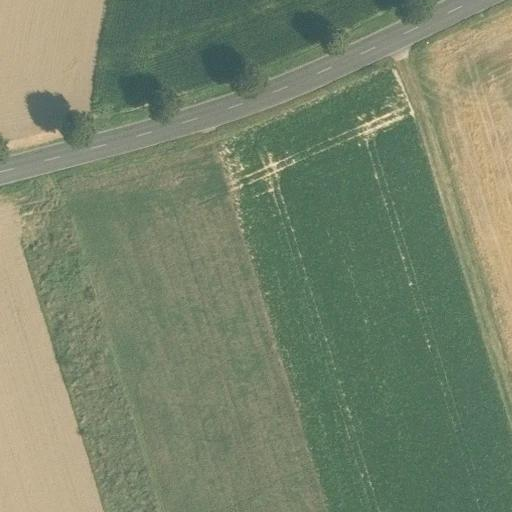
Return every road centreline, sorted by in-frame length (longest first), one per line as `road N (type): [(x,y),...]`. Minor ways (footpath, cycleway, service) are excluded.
road 1 (tertiary): [(476,0),(207,116),(0,171)]
road 2 (track): [(511,409),(396,37)]
